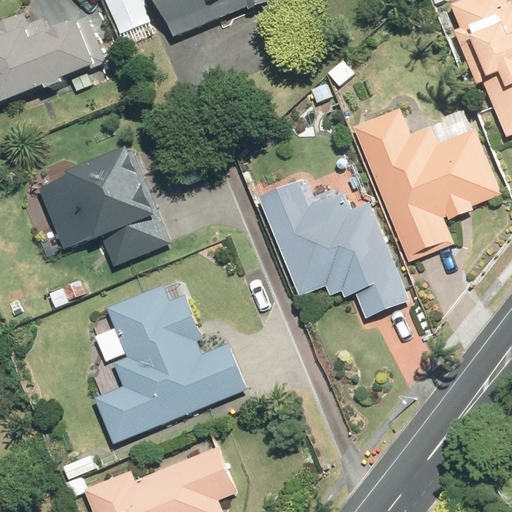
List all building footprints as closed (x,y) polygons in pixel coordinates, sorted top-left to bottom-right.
[(149,0),(129,0),(139,17),(155,9),(149,0)] [(165,0),(185,43),(282,0),(165,0)] [(511,0),(480,0),(465,7),(477,36),(504,102),(511,120),(511,0)] [(102,85),(96,72),(115,64),(96,18),(60,34),(56,24),(52,16),(39,22),(34,12),(0,26),(0,112),(65,85),(67,89),(80,83),(84,93),(102,85)] [(474,114),(420,136),(410,112),(366,130),(420,263),(465,245),(457,226),(487,214),(484,208),(509,198),(474,114)] [(187,146),(167,154),(182,192),(202,184),(187,146)] [(49,168),(55,185),(49,187),(75,252),(113,237),(125,266),(182,244),(170,214),(175,212),(150,147),(82,174),(75,157),(49,168)] [(351,188),(324,200),(317,184),(271,203),(312,298),(336,288),(339,297),(352,292),(354,298),(364,294),(377,323),(422,304),(379,204),(362,212),(351,188)] [(196,294),(187,298),(181,282),(120,308),(140,356),(125,363),(135,388),(108,400),(127,445),(261,389),(242,344),(212,357),(205,340),(214,336),(196,294)] [(234,511),(229,499),(250,491),(234,447),(146,481),(143,474),(97,491),(104,511),(234,511)]
